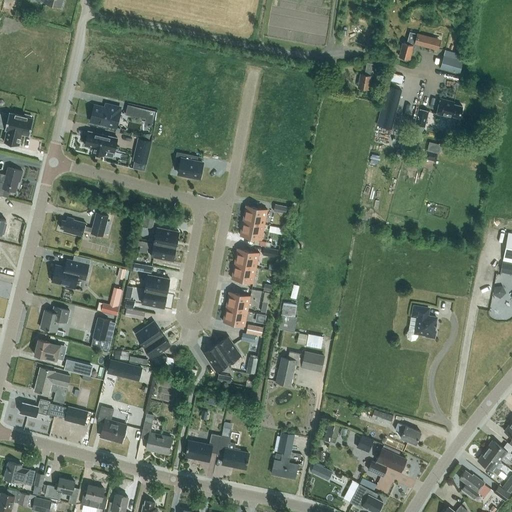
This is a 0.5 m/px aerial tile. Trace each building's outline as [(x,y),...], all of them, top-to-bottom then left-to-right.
[(409,59),(412,49),(414,50),(415,43),(435,48),(438,39),(410,32),(407,43),(403,42),(400,56),(409,59)] [(460,72),(463,60),(444,55),(441,67),(460,72)] [(365,74),(361,74),(358,88),(369,89),(370,80),(372,80),(375,64),(367,62),(365,74)] [(339,70),(332,69),(331,79),(338,80),(339,70)] [(463,106),(454,104),(454,102),(441,98),(436,113),(452,117),(452,115),(459,117),(463,106)] [(92,116),(93,116),(92,120),(90,120),(90,121),(117,127),(116,126),(119,112),(121,112),(119,111),(120,107),(107,104),(106,108),(94,105),(94,106),(92,116)] [(130,104),(128,114),(149,117),(147,124),(149,124),(149,125),(149,126),(151,126),(151,124),(152,124),(156,111),(130,104)] [(414,124),(425,127),(429,110),(418,108),(414,124)] [(7,130),(4,142),(19,145),(22,133),(30,135),(34,118),(31,118),(31,115),(25,114),(24,116),(9,113),(5,129),(7,130)] [(378,124),(391,127),(394,118),(381,115),(378,124)] [(88,131),(85,145),(93,147),(92,152),(113,157),(118,138),(88,131)] [(419,148),(421,137),(413,135),(410,146),(419,148)] [(138,138),(133,160),(146,163),(151,141),(138,138)] [(154,144),(149,167),(163,170),(166,152),(161,151),(162,146),(154,144)] [(425,158),(436,161),(438,152),(427,150),(425,158)] [(176,161),(181,161),(179,172),(179,173),(187,174),(188,174),(200,176),(203,162),(197,160),(198,156),(178,151),(176,161)] [(0,172),(0,194),(8,197),(9,196),(9,195),(8,195),(10,189),(16,191),(20,177),(21,178),(23,171),(8,167),(6,174),(0,172)] [(275,204),(274,211),(286,213),(287,206),(275,204)] [(243,220),(265,224),(268,210),(246,205),(243,220)] [(96,212),(92,228),(85,226),(86,223),(74,220),(74,219),(68,217),(67,221),(63,220),(61,227),(67,229),(66,231),(82,235),(84,230),(91,232),(91,233),(103,236),(108,215),(96,212)] [(143,226),(153,228),(155,216),(145,214),(143,226)] [(262,239),(265,224),(243,220),(240,235),(262,239)] [(179,231),(157,227),(154,242),(176,246),(179,231)] [(176,246),(154,242),(152,257),(173,261),(176,246)] [(279,250),(264,247),(263,255),(277,257),(279,250)] [(238,248),(235,263),(256,267),(259,253),(238,248)] [(75,288),(78,277),(86,279),(89,264),(67,259),(65,267),(56,265),(54,273),(53,273),(51,279),(53,279),(52,281),(66,284),(66,286),(75,288)] [(141,264),(135,262),(133,269),(140,271),(141,264)] [(500,272),(511,274),(511,263),(502,262),(500,272)] [(253,282),(256,267),(235,263),(232,278),(253,282)] [(120,267),(117,277),(122,278),(124,279),(126,269),(120,267)] [(170,279),(148,274),(145,289),(167,293),(170,279)] [(494,284),(494,293),(504,294),(504,285),(494,284)] [(114,285),(110,302),(99,300),(97,309),(117,313),(123,287),(114,285)] [(167,293),(145,289),(142,304),(164,308),(167,293)] [(229,292),(226,306),(248,311),(251,296),(229,292)] [(437,317),(427,316),(429,308),(414,305),(412,316),(417,316),(415,333),(426,335),(426,336),(435,338),(436,330),(434,330),(437,317)] [(56,331),(60,318),(67,320),(69,310),(55,306),(54,312),(45,310),(41,327),(56,331)] [(245,325),(248,311),(226,306),(223,321),(245,325)] [(296,317),(281,314),(279,329),(294,331),(296,317)] [(94,337),(92,345),(109,349),(111,341),(105,339),(110,320),(98,317),(93,336),(94,337)] [(154,321),(136,333),(144,345),(162,333),(154,321)] [(260,327),(248,324),(246,333),(258,335),(260,327)] [(243,332),(241,340),(254,343),(256,335),(243,332)] [(162,333),(144,345),(153,358),(171,345),(162,333)] [(297,342),(307,344),(320,346),(322,336),(309,333),(308,334),(299,333),(297,342)] [(216,344),(229,363),(241,354),(229,336),(216,344)] [(56,340),(48,338),(48,341),(38,338),(34,354),(57,360),(61,344),(56,342),(56,340)] [(229,363),(216,344),(204,353),(216,371),(229,363)] [(282,357),(277,381),(290,385),(296,361),(303,362),(302,366),(321,370),(324,355),(305,351),(304,354),(290,351),(288,358),(282,357)] [(254,374),(258,355),(250,354),(247,373),(254,374)] [(66,366),(89,371),(91,363),(68,357),(66,366)] [(111,360),(108,372),(139,380),(142,367),(111,360)] [(64,403),(68,386),(70,376),(55,372),(55,371),(40,367),(35,390),(49,394),(50,389),(56,390),(54,400),(64,403)] [(110,400),(113,383),(104,381),(101,399),(110,400)] [(50,401),(40,399),(39,406),(23,402),(20,412),(36,417),(37,412),(47,415),(47,414),(50,402),(50,401)] [(50,402),(47,414),(65,419),(68,407),(50,402)] [(88,410),(68,405),(68,407),(65,419),(65,420),(85,425),(88,410)] [(98,420),(105,422),(101,436),(122,442),(126,425),(111,420),(114,409),(102,406),(98,420)] [(375,409),(371,417),(391,424),(394,416),(375,409)] [(147,413),(145,422),(152,423),(154,415),(147,413)] [(141,437),(148,439),(146,448),(168,453),(172,437),(150,432),(152,423),(145,422),(141,437)] [(416,444),(421,432),(406,425),(406,426),(398,423),(396,429),(403,432),(401,437),(416,444)] [(323,440),(329,442),(334,427),(329,425),(323,440)] [(230,442),(231,437),(230,437),(232,429),(223,427),(221,435),(218,453),(224,455),(222,463),(246,468),(249,453),(234,450),(236,443),(230,442)] [(291,453),(295,434),(282,432),(278,451),(291,453)] [(211,452),(218,453),(221,435),(212,433),(209,445),(189,440),(186,456),(209,460),(211,452)] [(362,435),(360,440),(371,445),(373,439),(362,435)] [(485,450),(500,461),(504,455),(511,460),(511,445),(507,442),(503,448),(493,440),(485,450)] [(372,461),(368,469),(383,476),(388,464),(401,470),(406,458),(398,455),(400,451),(384,444),(376,462),(372,461)] [(498,475),(501,471),(495,466),(500,461),(485,450),(478,459),(498,475)] [(272,473),(295,478),(298,464),(289,463),(290,454),(283,453),(281,461),(275,460),(272,473)] [(26,483),(32,485),(36,470),(29,469),(21,467),(22,464),(9,461),(5,478),(18,481),(26,483)] [(310,471),(328,479),(332,471),(314,463),(310,471)] [(459,478),(466,483),(462,489),(474,498),(478,492),(477,492),(485,482),(473,474),(473,475),(465,470),(459,478)] [(42,486),(45,474),(37,472),(34,484),(42,486)] [(511,490),(511,474),(503,486),(511,493),(511,490)] [(57,487),(55,487),(47,485),(44,484),(43,492),(46,493),(45,495),(61,498),(62,491),(72,493),(75,481),(60,478),(57,487)] [(348,489),(355,493),(360,484),(353,480),(348,489)] [(104,488),(89,484),(87,494),(84,493),(81,504),(99,508),(100,500),(101,500),(104,488)] [(361,507),(363,505),(376,511),(377,511),(383,501),(376,498),(378,493),(361,484),(351,502),(361,507)] [(510,494),(499,486),(494,492),(505,500),(510,494)] [(6,494),(1,492),(0,498),(0,511),(3,511),(10,511),(13,501),(19,502),(19,503),(27,505),(28,499),(30,494),(22,492),(8,488),(6,494)] [(310,488),(308,494),(328,501),(330,495),(310,488)] [(28,499),(27,505),(31,506),(32,501),(34,501),(35,497),(36,495),(30,494),(28,499)] [(116,511),(124,511),(128,497),(116,494),(112,510),(117,511),(116,511)] [(48,511),(51,501),(35,497),(34,501),(33,509),(46,511),(48,511)] [(154,507),(155,502),(145,500),(145,504),(144,504),(141,511),(157,511),(158,507),(154,507)]
